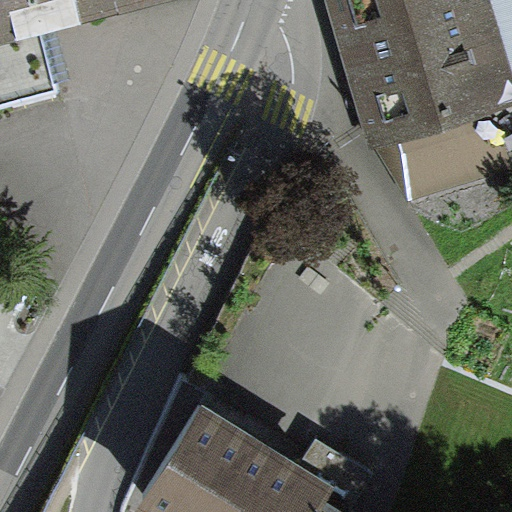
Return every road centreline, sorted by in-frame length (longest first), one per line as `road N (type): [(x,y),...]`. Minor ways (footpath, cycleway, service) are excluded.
road 1 (residential): [(96,511),(228,212),(311,66),(282,0)]
road 2 (tertiary): [(0,499),(164,196),(254,0)]
